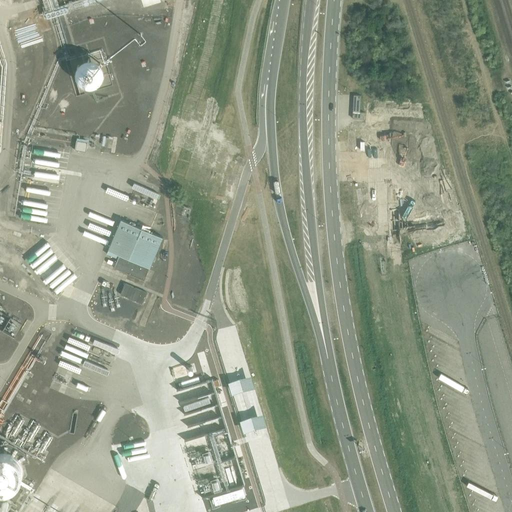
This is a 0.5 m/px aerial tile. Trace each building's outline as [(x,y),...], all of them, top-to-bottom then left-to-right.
[(103,71),(103,68),(102,65),(101,62),(99,60),(98,59),(95,57),(92,56),(90,56),(87,56),(84,57),(81,58),(79,60),(77,62),(75,65),(74,68),(74,70),(74,73),(75,76),(76,78),(78,80),(80,82),(82,84),(84,85),(88,85),(91,85),(94,84),(96,83),(99,82),(100,79),(102,77),(103,74),(103,71)] [(352,119),(364,119),(365,113),(360,113),(361,96),(354,96),(352,119)] [(76,140),(75,150),(86,152),(88,142),(76,140)] [(163,238),(121,220),(106,255),(118,259),(114,268),(145,281),(163,238)] [(147,293),(125,284),(121,294),(143,304),(147,293)] [(21,480),(21,476),(21,473),(20,470),(19,467),(17,464),(14,462),(11,460),(8,459),(5,459),(1,459),(0,458),(0,493),(1,494),(4,494),(8,494),(11,492),(14,491),(17,489),(19,486),(20,483),(21,480)]
